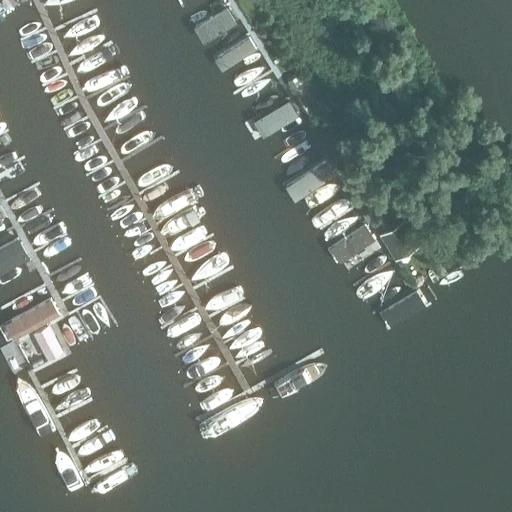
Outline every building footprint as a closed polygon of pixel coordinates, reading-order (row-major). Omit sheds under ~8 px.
[(211,36),(235,20),(227,7),(203,22),(211,36)] [(219,53),(226,64),(256,47),(249,36),(219,53)] [(254,121),(263,135),(297,114),(288,100),(254,121)] [(286,185),(295,199),(334,173),(325,159),(286,185)] [(405,235),(411,231),(403,219),(381,232),(394,253),(410,243),(405,235)] [(335,244),(344,258),(374,237),(365,224),(335,244)] [(0,269),(27,255),(17,237),(0,246),(0,269)] [(389,307),(398,321),(426,303),(417,289),(389,307)] [(59,312),(50,297),(11,319),(20,334),(59,312)] [(65,351),(52,324),(36,333),(50,358),(65,351)]
